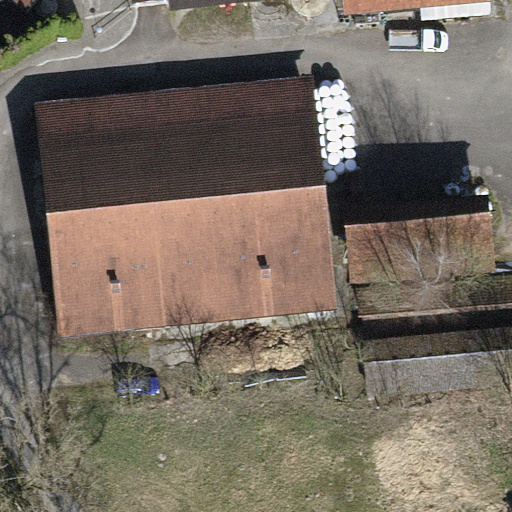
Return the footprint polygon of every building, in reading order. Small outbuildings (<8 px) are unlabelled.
[(36,0),(13,0),(27,11),(36,0)] [(168,0),(170,14),(324,0),(168,0)] [(353,0),(356,17),(479,4),(478,0),(353,0)] [(91,105),(40,109),(62,337),(171,326),(168,300),(325,285),(306,93),(251,98),(255,143),(96,159),(91,105)] [(489,228),(359,236),(362,276),(492,268),(489,228)] [(511,284),(361,292),(362,316),(511,308),(511,284)] [(511,338),(366,352),(370,392),(511,379),(511,338)]
